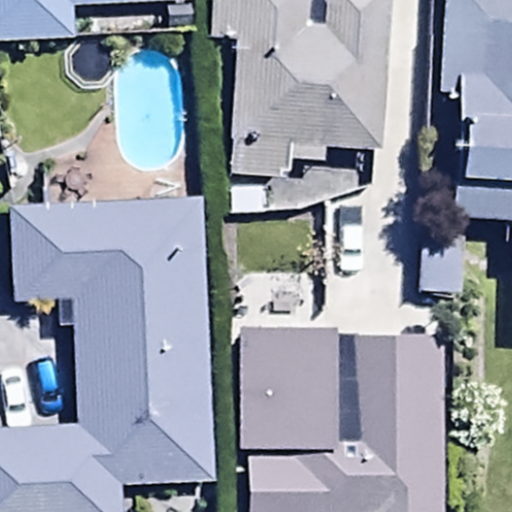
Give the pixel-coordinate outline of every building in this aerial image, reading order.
[(0,0),(0,38),(67,35),(66,2),(114,0),(0,0)] [(300,0),(202,0),(202,34),(226,34),(223,173),(282,174),(282,159),(321,160),(321,141),(374,142),(376,0),(318,0),(319,14),(301,14),(300,0)] [(511,0),(434,0),(432,126),(447,127),(444,215),(500,217),(499,247),(509,248),(506,330),(511,330),(511,0)] [(191,198),(3,209),(8,300),(63,297),(66,352),(32,354),(35,409),(66,408),(67,422),(0,425),(0,511),(117,511),(117,486),(206,481),(191,198)] [(411,231),(411,292),(456,293),(457,232),(411,231)] [(324,322),(230,322),(230,445),(237,445),(237,511),(436,511),(436,333),(324,333),(324,322)]
